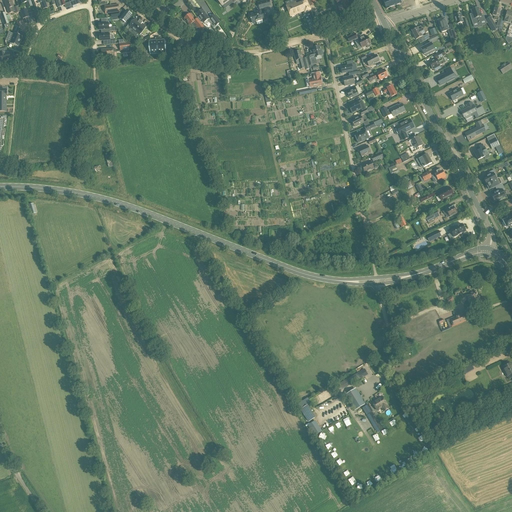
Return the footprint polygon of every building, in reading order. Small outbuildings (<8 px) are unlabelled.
[(10,0),(9,0),(5,2),(7,9),(9,14),(15,12),(15,13),(20,12),(18,6),(14,7),(10,0)] [(37,0),(39,3),(41,2),(43,9),(47,7),(45,1),(43,1),(42,0),(37,0)] [(254,13),(250,14),(251,17),(250,18),(251,23),(252,23),(266,19),(267,19),(266,13),(265,13),(264,10),(263,10),(262,8),(271,6),(269,0),(268,0),(258,3),(260,9),(261,11),(257,12),(258,13),(255,14),(254,13)] [(295,2),(287,6),(291,17),(304,11),(305,13),(311,11),(310,8),(306,0),(301,0),(302,2),(296,5),(295,2)] [(335,0),(341,11),(350,8),(346,0),(335,0)] [(383,0),(387,9),(402,4),(401,1),(404,0),(383,0)] [(118,5),(105,7),(106,14),(111,13),(117,12),(119,12),(118,5)] [(203,8),(199,11),(199,12),(197,14),(199,17),(198,18),(200,21),(201,20),(204,23),(207,20),(209,22),(213,20),(217,25),(220,23),(214,15),(209,18),(205,13),(206,13),(203,8)] [(480,13),(478,8),(475,9),(474,9),(473,9),(472,10),(473,14),(470,15),(473,24),(485,21),(483,16),(481,16),(480,13)] [(495,8),(493,16),(495,16),(495,19),(499,20),(497,26),(500,27),(502,19),(499,18),(501,10),(495,8)] [(26,9),(20,11),(23,19),(29,17),(26,9)] [(130,18),(132,15),(126,11),(124,13),(121,16),(122,16),(120,19),(126,23),(128,21),(131,18),(130,18)] [(205,28),(198,19),(195,21),(190,14),(185,18),(190,25),(192,24),(196,29),(198,27),(201,31),(205,28)] [(460,14),(455,16),(457,24),(463,22),(460,14)] [(139,22),(134,18),(126,28),(127,29),(129,27),(138,34),(140,32),(143,35),(146,30),(143,28),(145,26),(142,24),(143,23),(140,21),(139,22)] [(490,18),(486,20),(493,31),(497,29),(490,18)] [(439,25),(438,25),(440,30),(441,29),(442,32),(448,30),(452,41),(456,40),(452,25),(447,26),(445,19),(442,20),(441,19),(439,20),(439,21),(438,21),(439,25)] [(99,30),(102,30),(102,32),(109,32),(114,31),(114,27),(109,27),(109,23),(105,23),(105,20),(101,20),(102,23),(99,24),(99,25),(98,25),(99,29),(99,28),(99,30)] [(18,47),(22,37),(21,36),(22,32),(20,31),(21,29),(17,28),(15,34),(14,33),(12,37),(10,36),(7,41),(10,43),(10,44),(18,47)] [(419,31),(418,28),(412,31),(416,40),(419,38),(419,41),(421,43),(428,40),(429,39),(427,35),(424,37),(422,34),(425,33),(423,29),(419,31)] [(110,40),(109,32),(102,32),(103,34),(100,35),(100,36),(99,36),(99,39),(100,39),(100,41),(110,40)] [(355,34),(347,38),(350,42),(355,40),(356,42),(358,46),(361,44),(362,48),(367,46),(368,48),(371,46),(370,44),(371,44),(370,43),(371,42),(370,41),(369,41),(367,36),(364,38),(361,39),(359,41),(357,38),(358,38),(355,34)] [(429,39),(428,40),(429,43),(440,37),(439,34),(429,39)] [(341,40),(335,42),(336,46),(335,47),(336,50),(337,50),(338,51),(343,50),(343,51),(348,49),(346,43),(342,44),(341,40)] [(164,41),(150,42),(150,49),(151,49),(151,53),(164,52),(164,48),(165,48),(164,41)] [(130,42),(119,44),(120,51),(131,49),(130,42)] [(429,45),(421,49),(424,55),(425,54),(426,56),(435,52),(434,50),(431,43),(429,45)] [(312,49),(313,51),(311,51),(311,54),(306,55),(309,66),(313,65),(311,61),(315,60),(315,58),(323,55),(322,51),(321,51),(319,47),(312,49)] [(10,59),(12,59),(11,56),(11,55),(11,53),(8,53),(8,52),(2,54),(2,51),(0,51),(0,62),(7,61),(8,61),(10,60),(10,59)] [(300,51),(294,53),(297,64),(299,64),(301,70),(305,69),(302,59),(300,51)] [(437,60),(430,63),(431,66),(430,67),(432,69),(433,69),(433,70),(433,69),(435,72),(442,68),(440,65),(442,65),(440,61),(442,60),(441,57),(445,55),(443,51),(435,56),(437,60)] [(369,59),(366,60),(370,67),(373,65),(379,61),(379,60),(379,58),(378,58),(376,55),(369,59)] [(509,63),(501,68),(504,72),(511,67),(509,63)] [(352,65),(341,67),(342,71),(341,71),(341,73),(342,73),(342,74),(349,73),(349,76),(358,74),(357,72),(357,70),(353,71),(352,65)] [(437,79),(440,85),(455,78),(450,67),(445,70),(447,74),(437,79)] [(371,77),(368,78),(370,82),(379,78),(380,80),(388,76),(384,70),(374,75),(373,74),(370,75),(371,77)] [(313,78),(309,79),(311,87),(322,85),(320,73),(312,75),(313,78)] [(471,75),(463,79),(465,84),(473,80),(471,75)] [(353,76),(343,78),(345,86),(355,84),(353,76)] [(387,89),(384,90),(385,93),(389,91),(392,97),(397,95),(397,94),(395,91),(392,86),(392,85),(387,88),(387,89)] [(355,87),(346,91),(350,99),(359,94),(355,87)] [(460,88),(449,94),(453,101),(463,96),(460,88)] [(360,102),(359,103),(358,102),(349,107),(352,114),(362,109),(362,111),(366,109),(362,101),(359,102),(360,102)] [(468,108),(461,112),(464,118),(477,112),(474,105),(473,105),(471,102),(466,105),(468,108)] [(386,108),(381,110),(385,118),(390,115),(392,114),(393,117),(401,113),(405,111),(402,104),(396,107),(396,106),(389,109),(390,111),(388,112),(386,108)] [(361,116),(352,121),(355,127),(364,123),(361,116)] [(477,128),(465,134),(468,140),(486,131),(483,125),(488,122),(486,118),(475,124),(477,128)] [(374,123),(365,127),(366,131),(376,127),(375,127),(384,123),(382,119),(374,123)] [(413,127),(413,126),(414,126),(412,122),(411,123),(410,120),(406,122),(405,122),(396,127),(403,140),(408,138),(405,132),(410,130),(409,129),(413,127)] [(365,130),(354,135),(358,143),(369,138),(365,130)] [(494,135),(487,138),(492,149),(499,145),(494,135)] [(417,137),(409,141),(411,146),(414,144),(414,146),(413,147),(415,149),(423,145),(421,142),(420,142),(417,137)] [(479,150),(474,153),(478,160),(489,155),(485,147),(484,147),(482,144),(478,147),(479,150)] [(368,146),(358,150),(359,153),(360,153),(362,157),(371,153),(368,146)] [(382,153),(371,158),(373,162),(384,158),(382,153)] [(407,153),(401,157),(403,162),(408,160),(410,159),(407,153)] [(427,154),(416,160),(418,163),(421,168),(423,167),(423,168),(432,163),(427,154)] [(371,162),(361,166),(362,169),(363,169),(365,173),(374,169),(371,162)] [(396,166),(389,168),(391,174),(398,171),(396,166)] [(437,173),(433,175),(435,177),(436,176),(438,181),(442,179),(443,181),(446,179),(445,177),(446,177),(442,170),(441,171),(441,170),(437,172),(437,173)] [(486,184),(498,179),(497,179),(495,174),(496,173),(494,170),(487,173),(489,176),(484,179),(484,180),(483,180),(485,184),(486,184)] [(422,176),(419,177),(422,182),(424,181),(425,181),(432,178),(429,171),(421,175),(422,176)] [(128,177),(130,184),(136,182),(134,175),(128,177)] [(498,179),(486,184),(486,185),(487,185),(486,186),(488,189),(489,189),(489,190),(493,188),(493,189),(495,188),(495,187),(496,189),(503,186),(499,178),(497,179),(498,179)] [(410,182),(406,184),(409,189),(413,187),(412,186),(415,185),(412,179),(409,181),(410,182)] [(503,186),(496,189),(498,192),(491,195),(495,202),(498,200),(498,201),(502,199),(502,198),(505,196),(502,190),(505,189),(503,186)] [(447,189),(441,193),(442,196),(445,195),(447,198),(450,197),(449,196),(453,194),(452,193),(453,193),(451,190),(450,189),(447,190),(447,189)] [(435,191),(420,199),(422,203),(437,195),(435,191)] [(446,211),(444,212),(445,215),(448,213),(449,217),(457,213),(458,212),(456,208),(455,209),(454,207),(449,209),(449,208),(446,210),(446,211)] [(436,210),(425,216),(428,222),(439,216),(436,210)] [(504,222),(503,222),(505,227),(506,226),(506,227),(509,226),(510,229),(511,228),(511,213),(508,216),(506,217),(505,217),(506,220),(503,221),(504,222)] [(402,218),(398,220),(402,228),(406,225),(402,218)] [(454,237),(465,231),(465,230),(466,229),(463,224),(462,225),(462,224),(455,227),(454,226),(449,229),(450,230),(447,231),(449,234),(452,233),(454,237)] [(433,233),(427,236),(430,242),(436,239),(433,233)] [(476,291),(467,296),(472,305),(479,302),(476,296),(478,295),(476,291)] [(463,314),(448,320),(451,328),(466,321),(463,314)] [(360,362),(364,371),(361,372),(364,376),(371,372),(364,360),(360,362)] [(511,365),(511,363),(503,367),(504,369),(503,370),(507,377),(508,379),(509,378),(509,379),(511,377),(511,365)] [(474,369),(471,364),(462,369),(465,374),(474,369)] [(360,371),(336,385),(339,392),(364,377),(360,371)] [(356,389),(346,395),(355,410),(365,404),(356,389)] [(499,398),(496,392),(482,399),(485,405),(499,398)] [(382,396),(372,402),(377,410),(382,407),(384,411),(389,408),(382,396)] [(308,398),(297,404),(301,410),(308,422),(315,417),(308,405),(311,404),(308,398)] [(369,406),(363,409),(376,432),(377,433),(383,430),(380,425),(369,406)]
